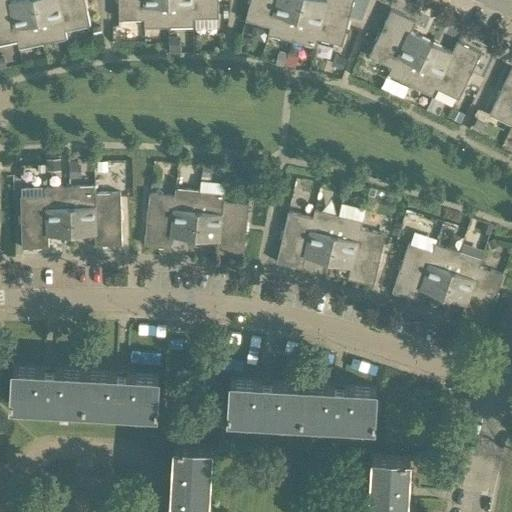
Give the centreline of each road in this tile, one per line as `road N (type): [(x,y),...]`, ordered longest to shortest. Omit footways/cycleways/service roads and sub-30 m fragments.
road 1 (residential): [(501,385),(318,327),(172,301),(0,302)]
road 2 (residential): [(21,511),(26,460),(42,444),(143,455),(152,469),(151,511)]
road 3 (residential): [(474,511),(501,385)]
